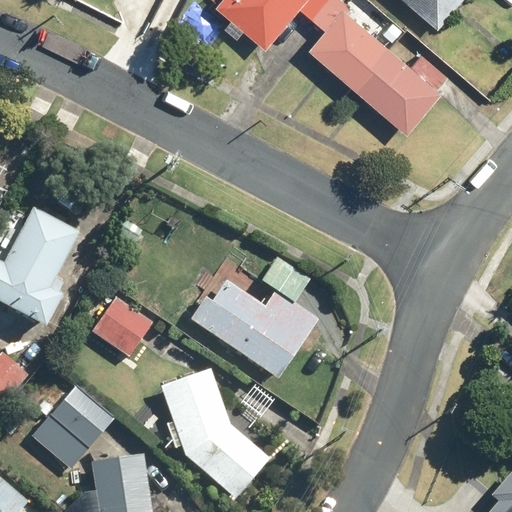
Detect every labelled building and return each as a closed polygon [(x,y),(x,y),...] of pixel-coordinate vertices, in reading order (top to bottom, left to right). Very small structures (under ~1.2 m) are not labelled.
[(352,2),(349,0),(212,0),(207,5),(259,50),(297,6),(327,31),(309,52),(406,135),(448,86),(352,2)] [(400,0),(437,33),(466,0),(400,0)] [(0,205),(8,190),(0,185),(0,205)] [(31,211),(2,262),(0,261),(0,303),(41,326),(61,291),(46,283),(73,235),(31,211)] [(208,285),(179,318),(274,384),(319,319),(278,290),(208,285)] [(127,358),(152,322),(107,290),(81,325),(127,358)] [(0,403),(28,373),(2,350),(0,351),(0,403)] [(209,378),(159,389),(176,458),(213,489),(247,451),(223,429),(209,378)] [(78,386),(29,437),(67,473),(116,423),(78,386)] [(142,457),(90,460),(93,511),(147,511),(146,510),(142,457)] [(511,511),(511,469),(493,494),(498,498),(487,511),(511,511)] [(0,511),(20,511),(29,503),(0,476),(0,511)]
